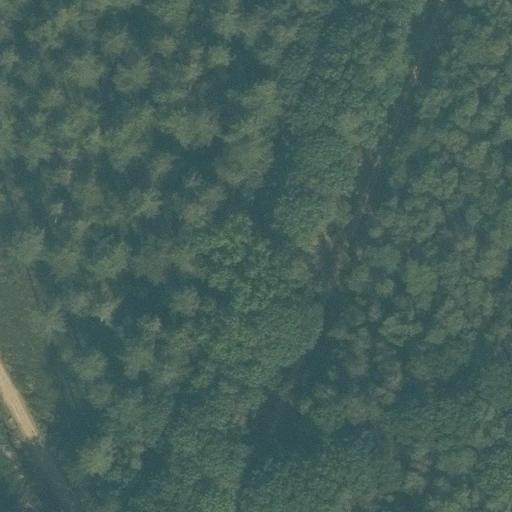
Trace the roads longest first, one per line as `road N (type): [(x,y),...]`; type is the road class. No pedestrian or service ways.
road 1 (secondary): [(140,511),(343,0)]
road 2 (track): [(0,349),(86,506),(111,511)]
